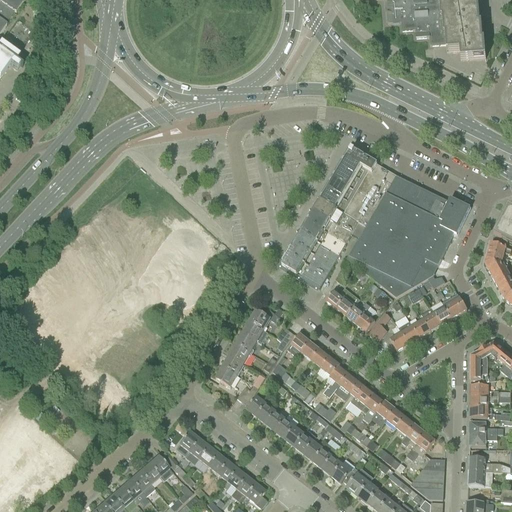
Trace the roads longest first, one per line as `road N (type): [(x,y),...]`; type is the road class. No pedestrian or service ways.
road 1 (unclassified): [(256,277),(233,144),(240,126),(319,113),(402,141)]
road 2 (primary): [(0,250),(103,141),(129,124),(223,97)]
road 3 (primary): [(444,117),(354,70),(294,0)]
road 4 (residential): [(392,383),(256,277)]
road 5 (residential): [(56,511),(178,395)]
road 6 (unclassified): [(484,327),(454,271),(494,188)]
road 7 (primary): [(113,19),(127,59),(155,86),(191,99),(223,97)]
road 8 (residential): [(295,489),(178,395)]
road 9 (primary): [(234,94),(316,91),(381,108)]
road 10 (primary): [(381,108),(511,173)]
road 11 (residential): [(178,395),(256,277)]
road 12 (primary): [(113,19),(96,91),(64,141)]
